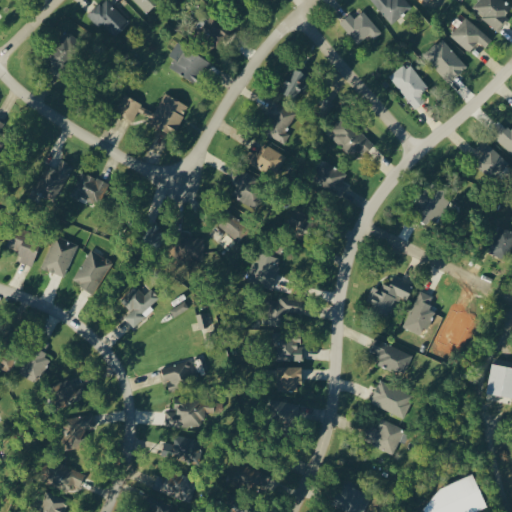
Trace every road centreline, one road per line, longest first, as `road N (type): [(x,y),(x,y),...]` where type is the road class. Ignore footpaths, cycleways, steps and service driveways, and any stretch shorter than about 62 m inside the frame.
road 1 (residential): [(293,511),(324,445),(341,301),(365,221),(420,148),(511,62)]
road 2 (residential): [(0,69),(78,129),(145,164),(184,166),(278,31),(313,0)]
road 3 (residential): [(103,511),(128,451),(125,370),(66,313),(0,285)]
road 4 (residential): [(420,148),(297,15)]
